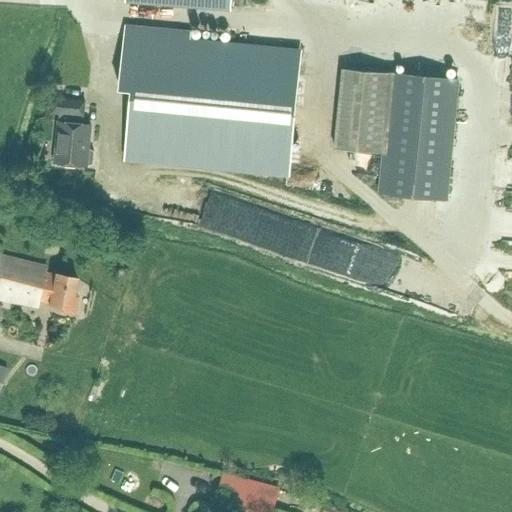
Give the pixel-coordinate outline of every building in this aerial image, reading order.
[(190,30),(119,24),(113,86),(130,88),(123,158),(287,173),(299,52),(189,42),(190,30)] [(392,73),(342,68),(334,149),(383,153),(392,73)] [(445,200),(456,78),(392,73),(383,153),(380,193),(445,200)] [(84,101),(52,98),(51,112),(60,113),(59,121),(58,121),(54,162),(86,165),(90,124),(70,122),(71,114),(83,116),(84,101)] [(511,222),(505,222),(503,238),(511,239),(511,222)] [(61,311),(72,313),(76,296),(72,291),(75,278),(53,273),(53,274),(44,272),(45,266),(0,257),(0,299),(36,307),(37,301),(47,303),(47,304),(57,306),(61,311)] [(222,471),(216,496),(246,504),(244,511),(271,511),(279,486),(222,471)]
